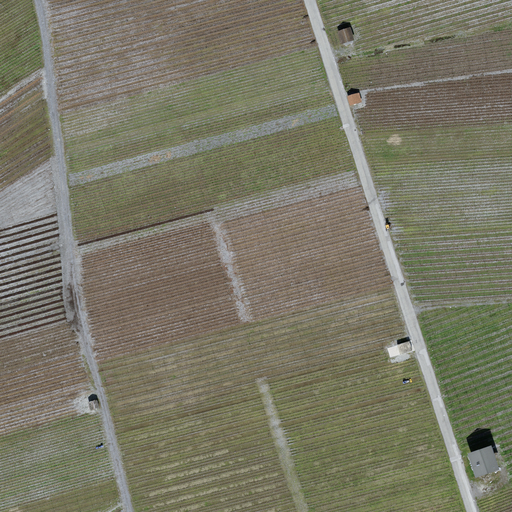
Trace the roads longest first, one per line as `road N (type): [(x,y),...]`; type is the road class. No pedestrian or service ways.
road 1 (residential): [(471,511),(309,0)]
road 2 (track): [(39,0),(77,308),(129,511)]
